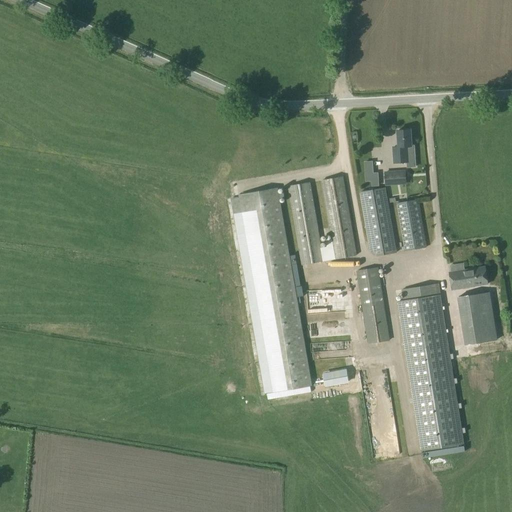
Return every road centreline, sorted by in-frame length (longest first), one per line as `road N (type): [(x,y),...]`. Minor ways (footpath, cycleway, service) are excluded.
road 1 (unclassified): [(511,95),(264,108),(10,0)]
road 2 (unknown): [(364,264),(350,287),(356,348),(370,360),(389,359),(398,345),(391,283),(406,260)]
road 3 (unknown): [(427,100),(441,242),(429,256),(406,260)]
road 4 (unknown): [(364,264),(334,105)]
